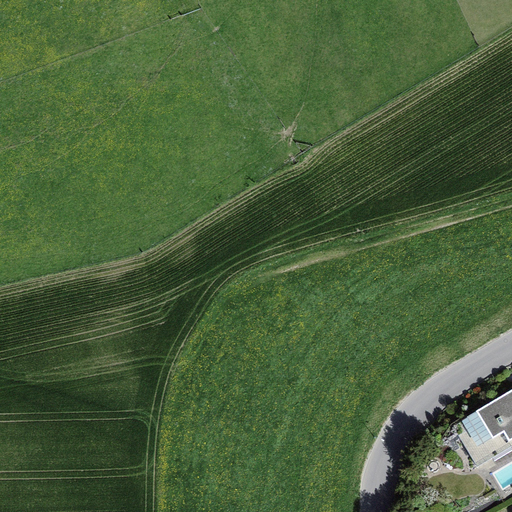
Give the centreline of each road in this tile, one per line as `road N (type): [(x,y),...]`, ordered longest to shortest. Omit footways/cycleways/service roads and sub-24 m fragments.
road 1 (track): [(223,304),(284,267),(511,201)]
road 2 (residential): [(374,511),(383,465),(403,428),(440,391),(511,346)]
